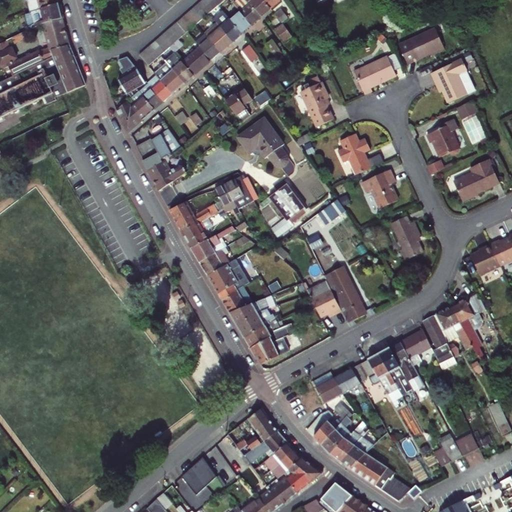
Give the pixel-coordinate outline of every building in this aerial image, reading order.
[(37,9),(59,3),(57,0),(35,0),(27,3),(30,12),(37,9)] [(149,67),(225,0),(204,0),(161,38),(140,56),(149,67)] [(238,8),(252,25),(262,16),(247,0),(239,0),(235,4),(238,8)] [(247,0),(262,16),(271,8),(263,0),(247,0)] [(263,0),(271,8),(280,0),(263,0)] [(24,28),(26,32),(43,24),(63,18),(59,3),(37,9),(30,12),(25,14),(28,27),(24,28)] [(275,13),(282,23),(289,18),(283,11),(286,9),(284,7),(275,13)] [(238,8),(228,16),(243,33),(252,25),(238,8)] [(233,42),(243,33),(228,16),(227,15),(217,23),(233,42)] [(63,18),(43,24),(49,48),(42,50),(15,63),(14,59),(16,59),(9,39),(0,42),(0,58),(2,64),(4,64),(6,67),(9,66),(14,76),(54,57),(51,50),(70,45),(63,18)] [(282,23),(292,36),(298,31),(289,18),(282,23)] [(204,34),(209,39),(221,53),(233,42),(217,23),(204,34)] [(402,43),(410,63),(433,53),(447,46),(438,27),(402,43)] [(209,39),(200,46),(212,60),(221,53),(209,39)] [(266,44),(276,57),(283,52),(273,39),(266,44)] [(259,57),(250,44),(243,49),(252,62),(259,57)] [(0,118),(44,98),(47,104),(38,108),(41,113),(56,105),(54,101),(56,100),(55,98),(86,85),(70,45),(51,50),(54,57),(14,76),(0,82),(0,118)] [(192,54),(204,68),(212,60),(200,46),(192,54)] [(448,48),(447,46),(433,53),(433,55),(448,48)] [(157,76),(170,65),(178,57),(174,53),(165,61),(166,62),(154,73),(157,76)] [(182,62),(194,76),(204,68),(192,54),(182,62)] [(357,70),(368,94),(375,90),(374,87),(400,75),(391,55),(357,70)] [(125,77),(119,80),(126,93),(144,83),(128,57),(120,61),(125,71),(122,73),(125,77)] [(178,57),(170,65),(185,83),(185,84),(194,76),(182,62),(178,57)] [(465,59),(434,73),(437,81),(440,80),(445,91),(450,102),(477,90),(465,59)] [(432,64),(420,70),(424,78),(436,72),(432,64)] [(158,77),(173,95),(185,84),(185,83),(170,65),(157,76),(158,77)] [(152,88),(164,102),(173,95),(158,77),(149,85),(152,88)] [(336,118),(330,104),(332,103),(329,97),(327,92),(329,91),(324,81),(303,92),(320,126),(336,118)] [(67,113),(92,102),(86,85),(55,98),(56,100),(54,101),(56,105),(41,113),(37,115),(0,132),(0,146),(67,114),(67,113)] [(210,86),(204,90),(208,96),(210,98),(216,94),(210,86)] [(155,110),(164,102),(152,88),(144,96),(155,110)] [(236,94),(226,101),(242,123),(251,115),(245,107),(254,100),(246,89),(237,96),(236,94)] [(136,103),(132,107),(143,121),(155,110),(144,96),(140,92),(132,98),(136,103)] [(266,92),(256,99),(261,106),(271,99),(266,92)] [(481,111),(475,100),(460,107),(465,118),(481,111)] [(143,121),(132,107),(128,102),(118,111),(129,134),(143,121)] [(179,122),(187,117),(183,112),(175,117),(178,121),(179,122)] [(191,118),(197,126),(203,122),(197,114),(191,118)] [(175,117),(174,115),(168,120),(172,125),(178,121),(175,117)] [(189,120),(187,117),(179,122),(181,125),(189,120)] [(444,127),(429,134),(433,142),(434,141),(437,139),(440,145),(438,145),(443,156),(452,152),(461,147),(462,147),(454,130),(461,127),(456,118),(443,124),(444,127)] [(281,148),(284,146),(265,119),(238,138),(250,154),(256,150),(260,151),(266,159),(269,157),(275,165),(280,167),(282,167),(287,164),(288,162),(287,157),(281,148)] [(159,154),(162,159),(168,156),(169,158),(182,147),(170,130),(153,142),(155,146),(159,154)] [(352,159),(359,174),(386,162),(382,155),(370,160),(368,161),(365,155),(367,154),(373,151),(368,138),(363,140),(359,133),(343,140),(346,147),(341,150),(346,162),(352,159)] [(493,144),(490,136),(484,139),(488,147),(493,144)] [(437,139),(434,141),(441,157),(443,156),(438,145),(440,145),(437,139)] [(141,154),(155,146),(153,142),(152,141),(138,148),(141,154)] [(159,154),(155,146),(141,154),(145,161),(159,154)] [(148,170),(148,171),(159,191),(186,173),(181,164),(169,171),(162,159),(159,154),(145,161),(144,162),(148,170)] [(447,168),(444,159),(430,166),(434,174),(447,168)] [(465,201),(475,197),(474,195),(480,192),(502,182),(492,159),(473,167),(476,173),(456,182),(465,201)] [(364,183),(369,193),(374,190),(382,209),(401,201),(393,184),(398,182),(392,170),(364,183)] [(241,177),(225,186),(238,208),(253,200),(241,177)] [(287,184),(270,198),(288,221),(305,208),(287,184)] [(235,215),(240,212),(238,208),(225,186),(215,192),(219,200),(223,207),(226,213),(232,209),(235,215)] [(182,231),(216,212),(212,206),(197,215),(194,209),(203,204),(198,197),(170,210),(182,231)] [(346,211),(337,199),(318,214),(327,225),(346,211)] [(212,205),(212,206),(216,212),(223,207),(219,200),(212,205)] [(223,207),(216,212),(182,231),(191,247),(207,238),(204,232),(207,230),(224,220),(222,215),(226,213),(223,207)] [(416,221),(412,223),(409,217),(394,224),(406,249),(404,250),(409,260),(426,252),(421,242),(419,238),(422,236),(423,236),(416,221)] [(207,238),(191,247),(199,262),(225,247),(226,246),(221,238),(236,230),(232,224),(211,236),(207,238)] [(239,230),(242,234),(249,230),(247,225),(239,230)] [(245,236),(236,241),(240,247),(251,240),(245,236)] [(492,243),(502,265),(511,260),(511,237),(501,241),(500,239),(492,243)] [(484,250),(481,251),(472,255),(481,275),(502,265),(492,243),(483,247),(484,250)] [(225,247),(199,262),(208,276),(227,264),(229,263),(225,255),(228,253),(225,247)] [(315,258),(331,290),(341,311),(347,324),(365,315),(364,313),(366,312),(347,272),(341,275),(338,270),(331,274),(322,254),(315,258)] [(231,271),(227,264),(208,276),(218,295),(235,285),(236,286),(239,285),(246,281),(247,278),(240,268),(238,267),(231,271)] [(307,290),(321,317),(332,312),(333,315),(341,311),(331,290),(326,281),(307,290)] [(278,282),(269,288),(273,294),(282,289),(278,282)] [(235,285),(218,295),(229,313),(247,306),(253,303),(245,287),(242,289),(239,285),(236,286),(235,285)] [(297,288),(302,296),(307,294),(302,285),(297,288)] [(471,297),(478,313),(486,309),(478,294),(471,297)] [(471,297),(452,307),(472,346),(481,341),(468,318),(478,313),(471,297)] [(236,325),(268,306),(265,298),(259,301),(253,303),(247,306),(229,313),(236,325)] [(236,325),(244,338),(275,318),(275,317),(278,315),(274,307),(270,309),(268,306),(236,325)] [(467,351),(473,347),(472,346),(452,307),(436,315),(445,331),(453,326),(467,351)] [(437,349),(433,351),(443,371),(457,363),(433,317),(423,322),(437,349)] [(273,332),(281,328),(278,323),(275,318),(244,338),(251,349),(275,336),(273,332)] [(251,349),(261,365),(316,338),(310,326),(296,332),(292,323),(284,326),(281,328),(273,332),(275,336),(251,349)] [(401,342),(414,366),(422,362),(419,355),(431,348),(423,330),(401,342)] [(401,342),(390,348),(405,376),(408,382),(419,376),(414,366),(401,342)] [(379,354),(402,395),(407,393),(404,387),(399,379),(405,376),(390,348),(379,354)] [(379,354),(368,360),(381,382),(394,406),(400,403),(397,399),(402,396),(402,395),(379,354)] [(375,385),(381,382),(368,360),(361,363),(372,384),(375,385)] [(359,365),(352,369),(360,383),(367,379),(359,365)] [(352,369),(334,378),(343,394),(361,384),(360,383),(352,369)] [(314,382),(316,388),(325,404),(343,394),(334,378),(331,372),(314,382)] [(405,376),(399,379),(404,387),(409,384),(408,382),(405,376)] [(302,396),(311,411),(325,404),(316,388),(302,396)] [(374,407),(367,396),(361,399),(368,410),(374,407)] [(489,408),(502,435),(511,430),(499,403),(489,408)] [(341,417),(344,420),(351,413),(340,404),(334,411),(341,417)] [(248,445),(252,450),(278,432),(261,409),(248,420),(252,425),(250,427),(253,432),(256,436),(247,443),(244,439),(237,429),(229,435),(241,452),(248,445)] [(314,437),(332,418),(334,416),(328,410),(320,415),(307,431),(314,437)] [(322,445),(331,454),(345,438),(347,440),(352,434),(346,428),(352,421),(350,419),(352,416),(351,413),(344,420),(322,445)] [(322,445),(344,420),(341,417),(337,422),(332,418),(314,437),(322,445)] [(353,429),(355,431),(361,424),(359,422),(353,429)] [(341,462),(362,438),(359,434),(363,430),(362,429),(364,427),(361,424),(355,431),(352,434),(347,440),(345,438),(331,454),(341,462)] [(367,453),(378,442),(369,430),(362,438),(341,462),(353,472),(367,453)] [(244,456),(251,464),(270,449),(275,454),(288,443),(278,432),(252,450),(244,456)] [(253,432),(244,439),(247,443),(256,436),(253,432)] [(455,441),(462,455),(478,447),(471,432),(455,441)] [(488,438),(483,442),(485,446),(491,443),(488,438)] [(451,461),(462,455),(455,441),(443,447),(451,461)] [(288,443),(275,454),(260,466),(255,471),(257,473),(267,465),(271,470),(274,468),(294,451),(288,443)] [(433,452),(441,467),(451,461),(443,447),(433,452)] [(273,483),(277,480),(289,470),(301,460),(294,451),(274,468),(276,471),(278,473),(275,476),(270,471),(266,475),(273,483)] [(395,474),(367,453),(353,472),(399,502),(408,493),(410,491),(391,480),(395,474)] [(203,458),(182,477),(198,496),(218,479),(203,458)] [(289,470),(292,474),(293,475),(301,469),(311,482),(323,473),(302,459),(301,460),(289,470)] [(293,475),(292,474),(288,478),(298,493),(311,482),(301,469),(293,475)] [(275,511),(298,493),(288,478),(280,483),(277,480),(273,483),(267,488),(269,491),(263,496),(275,511)] [(320,511),(326,507),(332,511),(338,511),(352,497),(335,484),(321,502),(318,500),(302,507),(305,511),(320,511)] [(408,493),(414,500),(422,493),(416,486),(410,491),(408,493)] [(157,500),(165,509),(173,503),(165,493),(157,500)] [(242,511),(272,511),(275,511),(263,496),(258,499),(242,511)] [(365,511),(369,507),(353,496),(352,497),(338,511),(365,511)] [(157,500),(148,508),(151,511),(167,511),(165,509),(157,500)] [(463,511),(463,507),(467,505),(465,501),(443,511),(463,511)]
